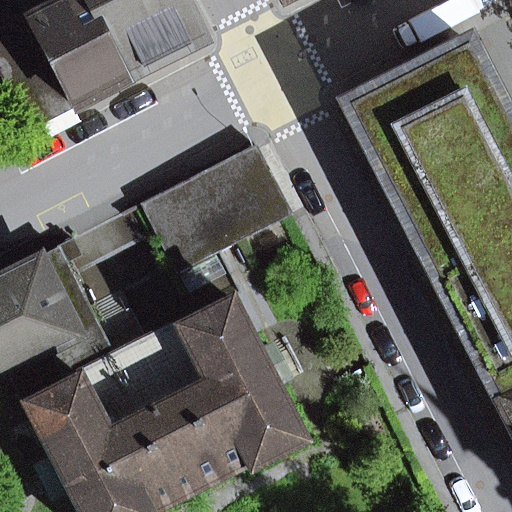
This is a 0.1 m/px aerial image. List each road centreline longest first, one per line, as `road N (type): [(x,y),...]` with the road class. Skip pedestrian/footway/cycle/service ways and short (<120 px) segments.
road 1 (residential): [(270,68),(493,511)]
road 2 (residential): [(0,207),(270,68)]
road 3 (residential): [(270,68),(404,0)]
